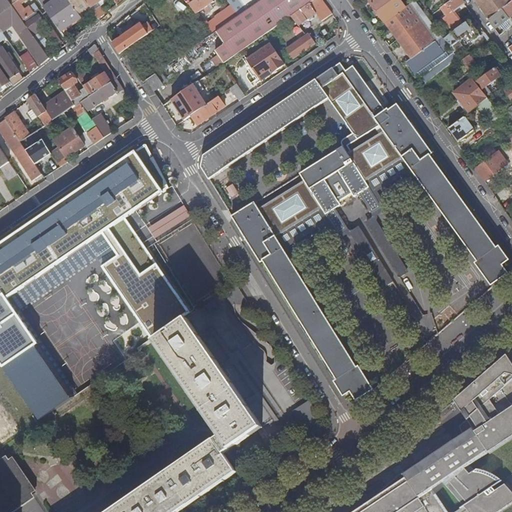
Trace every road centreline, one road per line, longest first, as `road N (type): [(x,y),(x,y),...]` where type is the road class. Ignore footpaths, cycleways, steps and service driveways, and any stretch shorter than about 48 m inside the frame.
road 1 (residential): [(177,156),(357,437)]
road 2 (residential): [(511,242),(361,31)]
road 3 (residential): [(361,31),(177,156)]
road 4 (tertiary): [(511,306),(357,437)]
road 5 (residential): [(156,123),(0,230)]
road 6 (residential): [(96,35),(0,110)]
